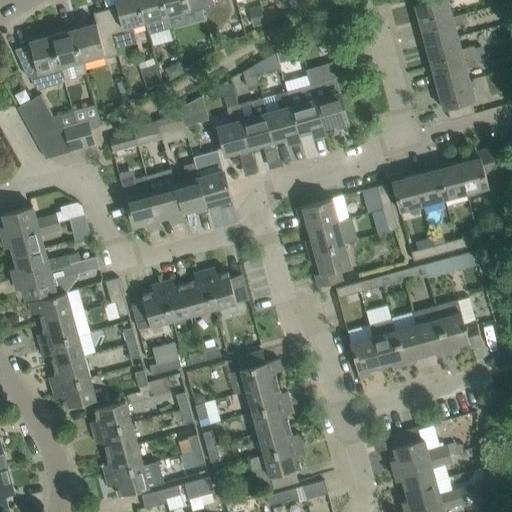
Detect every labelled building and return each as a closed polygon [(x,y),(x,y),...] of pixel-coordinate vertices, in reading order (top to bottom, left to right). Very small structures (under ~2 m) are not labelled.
[(132,25),(145,21),(139,0),(115,0),(117,6),(106,9),(115,44),(116,48),(137,42),(132,25)] [(148,33),(160,29),(171,26),(168,15),(163,0),(139,0),(145,21),(148,33)] [(163,0),(168,15),(190,9),(191,12),(201,9),(198,0),(163,0)] [(198,0),(201,9),(214,5),(212,0),(198,0)] [(417,0),(418,3),(415,4),(421,25),(453,17),(448,0),(417,0)] [(511,15),(511,0),(503,3),(507,17),(511,15)] [(266,22),(273,20),(277,19),(273,5),(263,8),(266,22)] [(254,26),(265,24),(264,22),(262,12),(260,6),(249,9),(254,26)] [(96,23),(74,29),(83,60),(104,54),(105,57),(118,54),(116,48),(115,44),(106,9),(94,13),(96,23)] [(458,37),(455,26),(468,22),(465,13),(453,17),(421,25),(426,46),(458,37)] [(327,46),(336,44),(332,26),(322,29),(317,32),(321,47),(327,46)] [(52,35),(64,78),(86,72),(83,60),(74,29),(52,35)] [(65,82),(64,78),(52,35),(29,41),(31,45),(13,49),(28,76),(30,75),(32,80),(37,89),(65,82)] [(476,55),(473,45),(461,49),(458,37),(426,46),(432,67),(476,55)] [(292,66),(304,62),(299,42),(287,45),(292,66)] [(281,67),(277,53),(276,52),(264,59),(267,71),(281,67)] [(469,79),(466,67),(479,64),(476,55),(432,67),(437,88),(469,79)] [(332,62),(336,77),(347,75),(343,59),(332,62)] [(184,70),(181,66),(178,60),(164,69),(165,71),(170,79),(184,70)] [(146,88),(162,83),(160,78),(160,77),(160,76),(159,75),(158,70),(153,71),(152,72),(151,72),(150,72),(149,73),(148,74),(142,76),(146,88)] [(247,87),(259,84),(255,71),(244,74),(247,87)] [(349,126),(336,77),(312,84),(323,126),(336,122),(337,128),(336,129),(337,130),(349,126)] [(450,120),(475,113),(472,101),(475,100),(469,79),(437,88),(443,109),(447,108),(450,120)] [(123,103),(126,102),(130,101),(123,81),(117,83),(123,103)] [(325,133),(323,126),(312,84),(311,84),(287,90),(299,133),(312,129),(313,135),(312,135),(313,136),(325,133)] [(299,133),(287,90),(276,93),(262,97),(267,113),(275,140),(287,136),(289,142),(288,142),(288,143),(301,140),(299,133)] [(40,94),(35,97),(17,107),(24,118),(46,105),(40,94)] [(202,95),(179,109),(180,114),(182,120),(183,126),(209,119),(202,95)] [(239,104),(238,98),(237,99),(236,95),(225,97),(232,123),(218,127),(226,155),(227,155),(226,153),(239,149),(240,155),(239,156),(240,157),(252,153),(250,146),(243,120),(239,104)] [(275,140),(267,113),(262,97),(239,104),(243,120),(250,146),(263,143),(265,149),(264,149),(264,150),(276,146),(275,140)] [(24,118),(30,129),(52,116),(52,115),(46,105),(24,118)] [(182,120),(180,114),(179,109),(162,119),(158,121),(159,124),(162,134),(169,133),(167,124),(182,120)] [(52,116),(30,129),(36,140),(52,131),(59,127),(52,116)] [(88,119),(76,123),(83,148),(95,144),(92,132),(91,129),(88,119)] [(138,143),(155,139),(151,122),(134,127),(135,131),(138,143)] [(72,124),(64,126),(70,151),(83,148),(76,123),(72,124)] [(52,131),(58,155),(70,151),(64,126),(59,127),(52,131)] [(58,155),(52,131),(36,140),(46,158),(58,155)] [(138,144),(138,143),(135,131),(116,137),(120,148),(138,144)] [(458,162),(466,192),(489,186),(486,175),(498,172),(491,147),(467,154),(469,160),(458,162)] [(221,208),(233,204),(218,150),(193,157),(195,162),(207,204),(220,200),(221,206),(220,206),(221,208)] [(435,163),(444,198),(466,192),(458,162),(448,165),(446,160),(435,163)] [(175,184),(183,211),(196,207),(197,213),(196,213),(196,214),(209,211),(207,204),(195,162),(184,165),(188,180),(175,184)] [(414,174),(423,204),(444,198),(435,163),(423,166),(425,172),(414,174)] [(147,176),(158,217),(171,214),(173,220),(172,220),(172,221),(185,218),(183,211),(175,184),(171,168),(160,172),(147,176)] [(390,175),(395,194),(400,210),(423,204),(414,174),(404,177),(402,172),(390,175)] [(137,185),(123,189),(134,226),(135,226),(134,224),(147,221),(148,226),(147,227),(148,228),(160,224),(158,217),(147,176),(135,179),(137,185)] [(496,191),(507,188),(503,177),(492,180),(496,191)] [(386,181),(377,183),(379,191),(388,189),(386,181)] [(383,208),(379,191),(377,183),(362,187),(368,212),(372,211),(383,208)] [(383,208),(392,206),(388,189),(379,191),(383,208)] [(339,221),(332,198),(297,208),(300,220),(306,218),(309,229),(339,221)] [(6,225),(0,226),(3,237),(59,221),(65,220),(63,212),(57,214),(36,219),(32,205),(3,214),(6,225)] [(388,225),(397,223),(392,206),(383,208),(388,225)] [(376,228),(388,225),(383,208),(372,211),(376,228)] [(312,239),(306,241),(309,252),(345,242),(358,239),(352,217),(350,218),(339,221),(309,229),(312,239)] [(61,229),(59,221),(3,237),(5,247),(11,245),(14,256),(44,248),(40,235),(61,229)] [(449,241),(445,242),(442,232),(431,235),(432,237),(434,245),(436,254),(452,250),(449,241)] [(464,247),(481,242),(478,233),(462,238),(464,247)] [(351,265),(345,242),(309,252),(312,264),(318,262),(321,273),(315,275),(318,287),(343,280),(339,268),(351,265)] [(418,259),(436,254),(434,245),(422,249),(416,250),(418,259)] [(68,255),(47,261),(44,248),(14,256),(17,266),(11,268),(14,278),(81,260),(79,252),(68,255)] [(465,267),(477,263),(473,251),(457,255),(424,264),(427,276),(428,277),(438,274),(437,270),(463,262),(465,267)] [(81,260),(14,278),(17,289),(23,287),(26,298),(55,290),(52,278),(78,271),(78,273),(100,267),(96,256),(81,260)] [(404,280),(419,275),(416,266),(402,270),(404,280)] [(204,270),(215,307),(248,298),(241,274),(230,277),(228,271),(217,274),(215,267),(204,270)] [(196,280),(185,283),(194,313),(215,307),(204,270),(194,273),(196,280)] [(389,284),(404,280),(402,270),(387,274),(389,284)] [(105,281),(111,300),(111,302),(115,301),(125,299),(119,277),(105,281)] [(361,291),(376,287),(373,278),(358,282),(360,291),(361,291)] [(173,279),(162,281),(173,319),(194,313),(185,283),(175,286),(173,279)] [(144,301),(132,304),(139,328),(173,319),(162,281),(151,284),(153,291),(142,294),(144,301)] [(344,296),(360,291),(358,282),(342,287),(344,296)] [(39,311),(42,322),(73,313),(67,291),(29,302),(32,313),(39,311)] [(470,296),(458,299),(435,306),(448,353),(460,350),(458,344),(469,341),(471,347),(482,344),(470,296)] [(128,314),(125,299),(115,301),(119,316),(128,314)] [(413,311),(417,324),(425,354),(435,351),(437,356),(448,353),(435,306),(413,311)] [(38,334),(41,345),(79,334),(73,313),(42,322),(44,332),(38,334)] [(370,324),(373,336),(381,366),(391,363),(393,368),(404,365),(395,330),(391,318),(370,324)] [(395,330),(404,365),(416,362),(414,356),(425,354),(417,324),(395,330)] [(123,329),(127,344),(136,341),(132,327),(123,329)] [(50,353),(53,364),(85,355),(79,334),(41,345),(43,355),(50,353)] [(370,368),(381,366),(373,336),(350,342),(360,378),(372,374),(370,368)] [(136,341),(127,344),(131,358),(140,356),(136,341)] [(206,359),(221,355),(219,346),(216,347),(204,350),(206,359)] [(191,363),(206,359),(204,350),(189,354),(191,363)] [(279,358),(266,362),(262,350),(243,355),(237,357),(241,369),(246,390),(247,391),(278,382),(275,371),(282,369),(279,358)] [(85,355),(53,364),(56,375),(49,377),(52,387),(91,377),(85,355)] [(152,374),(180,366),(178,357),(169,360),(157,363),(149,365),(152,374)] [(148,384),(144,369),(135,372),(139,386),(148,384)] [(65,407),(84,402),(97,399),(91,377),(52,387),(55,398),(62,396),(65,407)] [(247,391),(252,412),(291,401),(288,391),(281,392),(278,382),(247,391)] [(180,409),(189,406),(185,392),(176,395),(180,409)] [(205,401),(204,396),(199,392),(193,394),(195,404),(205,401)] [(94,433),(132,422),(126,400),(95,409),(98,420),(91,422),(94,433)] [(258,433),(289,424),(287,414),(293,412),(291,401),(252,412),(258,433)] [(204,402),(195,404),(199,420),(208,417),(204,402)] [(193,421),(189,406),(180,409),(184,423),(193,421)] [(104,441),(106,452),(138,443),(132,422),(94,433),(97,443),(104,441)] [(264,454),(302,443),(299,433),(292,435),(289,424),(258,433),(264,454)] [(394,469),(450,454),(463,450),(461,443),(456,444),(456,442),(427,449),(424,438),(421,439),(418,427),(391,434),(397,457),(391,459),(394,469)] [(216,444),(213,433),(212,430),(210,431),(203,432),(207,447),(216,445),(216,444)] [(188,437),(191,451),(201,448),(197,434),(188,437)] [(105,475),(143,464),(138,443),(106,452),(109,462),(102,464),(105,475)] [(273,487),(279,486),(298,480),(295,469),(301,467),(298,456),(305,454),(302,443),(264,454),(264,455),(249,459),(252,471),(268,466),(273,487)] [(220,459),(216,445),(207,447),(211,462),(220,459)] [(196,466),(205,463),(201,448),(191,451),(192,452),(196,466)] [(435,480),(432,467),(452,461),(450,454),(394,469),(397,480),(403,478),(406,489),(435,480)] [(143,464),(105,475),(108,485),(115,484),(118,495),(132,491),(163,482),(157,461),(143,464)] [(0,511),(9,510),(4,494),(14,492),(7,466),(0,467),(0,511)] [(214,492),(210,478),(210,476),(185,483),(188,494),(189,499),(214,492)] [(325,479),(303,485),(305,495),(306,499),(328,493),(325,479)] [(460,488),(439,493),(435,480),(406,489),(409,499),(403,501),(406,511),(462,496),(485,489),(483,482),(473,485),(460,488)] [(178,485),(164,489),(166,498),(180,494),(178,485)] [(284,501),(299,497),(296,487),(281,491),(284,501)] [(145,508),(167,502),(164,489),(142,495),(145,508)] [(270,505),(284,501),(281,491),(267,495),(270,505)] [(464,503),(463,500),(462,496),(406,511),(444,511),(443,509),(450,507),(464,503)] [(230,511),(247,511),(243,498),(227,503),(230,511)]
